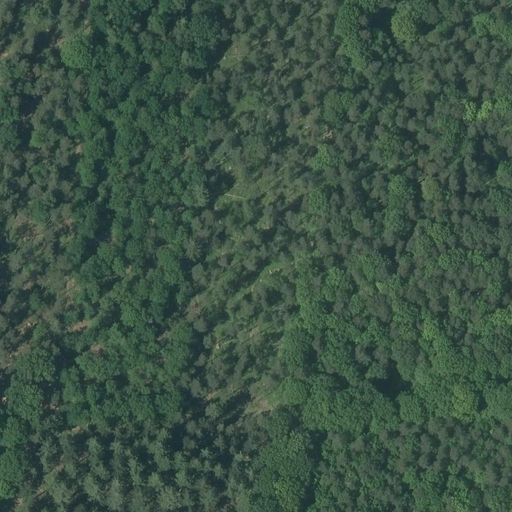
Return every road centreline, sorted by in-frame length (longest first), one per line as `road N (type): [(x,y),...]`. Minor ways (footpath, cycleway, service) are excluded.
road 1 (track): [(1,511),(7,427),(49,424),(86,0)]
road 2 (track): [(279,511),(344,0)]
road 3 (track): [(49,424),(292,406)]
